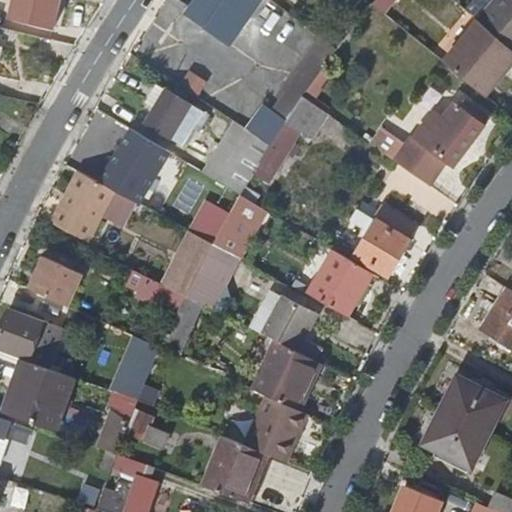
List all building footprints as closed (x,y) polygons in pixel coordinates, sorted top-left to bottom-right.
[(59,0),(15,0),(12,17),(54,26),(59,0)] [(198,19),(221,37),(247,0),(199,0),(198,2),(206,8),(198,19)] [(232,44),(263,0),(247,0),(221,37),(232,44)] [(499,0),(480,22),(511,50),(511,0),(499,0)] [(483,95),(511,63),(511,50),(480,22),(445,64),(483,95)] [(330,62),(338,50),(324,39),(315,52),(330,62)] [(261,135),(273,144),(287,123),(304,97),(330,62),(315,52),(290,87),(293,89),(261,135)] [(158,109),(149,123),(175,140),(191,115),(200,122),(206,113),(161,84),(149,104),(158,109)] [(330,116),(304,97),(287,123),(313,140),(330,116)] [(485,128),(463,112),(447,99),(417,139),(409,148),(397,163),(430,187),(448,162),(456,167),(485,128)] [(469,103),(463,112),(485,128),(491,121),(469,103)] [(88,175),(110,187),(113,189),(123,173),(117,170),(126,156),(140,165),(153,144),(120,124),(88,175)] [(217,179),(242,195),(254,175),(273,144),(261,135),(249,127),(217,179)] [(373,146),(397,163),(409,148),(385,129),(373,146)] [(289,154),(273,144),(254,175),(270,185),(289,154)] [(117,170),(123,173),(131,178),(140,165),(126,156),(117,170)] [(88,175),(82,172),(53,222),(81,237),(110,187),(88,175)] [(228,253),(256,203),(242,195),(214,245),(228,253)] [(377,223),(355,257),(390,278),(411,244),(406,241),(414,228),(380,208),(373,220),(377,223)] [(163,283),(187,296),(199,274),(214,245),(190,232),(163,283)] [(228,253),(214,245),(199,274),(226,288),(242,260),(228,253)] [(374,275),(336,252),(309,295),(347,319),(374,275)] [(49,257),(34,288),(73,306),(88,275),(49,257)] [(179,314),(187,296),(163,283),(134,269),(125,287),(179,314)] [(511,290),(485,330),(511,348),(511,290)] [(205,305),(187,296),(179,314),(163,348),(181,356),(205,305)] [(271,326),(266,336),(282,344),(317,362),(324,349),(305,339),(317,316),(282,298),(268,324),(271,326)] [(0,345),(0,349),(30,360),(50,368),(65,327),(14,308),(0,345)] [(140,401),(163,348),(139,337),(115,391),(140,401)] [(321,364),(317,362),(282,344),(258,391),(269,396),(298,410),(321,364)] [(30,360),(10,414),(58,432),(78,378),(50,368),(30,360)] [(460,380),(444,412),(488,435),(508,395),(495,388),(491,396),(460,380)] [(309,415),(298,410),(269,396),(247,446),(268,454),(284,461),(296,433),(301,434),(309,415)] [(134,416),(115,409),(109,425),(128,432),(129,430),(134,416)] [(137,409),(136,411),(134,416),(129,430),(128,432),(127,433),(165,449),(171,436),(153,428),(157,418),(137,409)] [(488,435),(444,412),(427,445),(458,461),(453,469),(467,476),(488,435)] [(0,417),(0,462),(3,464),(11,440),(8,438),(13,422),(0,417)] [(128,432),(109,425),(100,448),(119,455),(127,433),(128,432)] [(268,454),(247,446),(226,437),(205,487),(248,503),(268,454)] [(149,466),(121,456),(103,507),(116,511),(150,511),(159,483),(145,479),(149,466)] [(405,487),(394,511),(437,511),(442,502),(405,487)] [(498,511),(511,511),(511,499),(491,490),(484,505),(498,511)]
